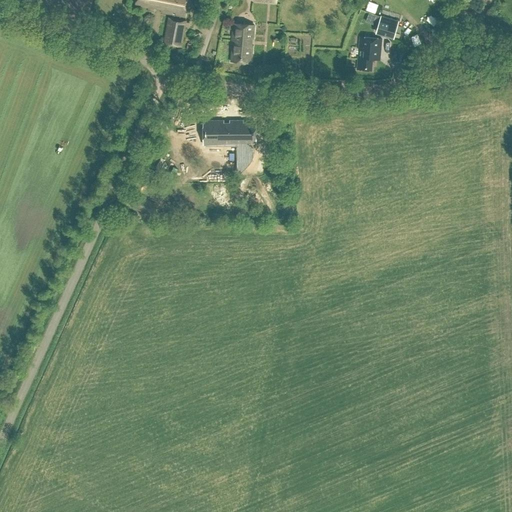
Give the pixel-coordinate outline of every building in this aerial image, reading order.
[(189,0),(137,0),(137,5),(149,7),(149,11),(155,12),(155,10),(162,12),(161,14),(172,16),(172,19),(167,18),(163,43),(181,47),(186,22),(176,20),(177,17),(186,18),(189,0)] [(348,6),(347,12),(357,14),(358,8),(348,6)] [(398,25),(399,21),(381,15),(375,35),(393,41),(394,37),(398,25)] [(251,64),(255,25),(233,23),(231,49),(232,49),(231,62),(251,64)] [(398,25),(394,37),(399,39),(403,27),(398,25)] [(358,56),(357,69),(372,71),(373,59),(380,60),(382,39),(360,37),(359,50),(361,51),(360,57),(358,56)] [(204,134),(204,145),(207,145),(225,145),(225,142),(229,142),(229,145),(239,145),(239,155),(238,155),(238,160),(250,163),(252,159),(253,156),(252,151),(250,147),(246,144),(245,144),(245,142),(256,142),(256,123),(243,123),(243,121),(230,121),(230,124),(224,124),(224,121),(204,121),(204,127),(204,134)]
